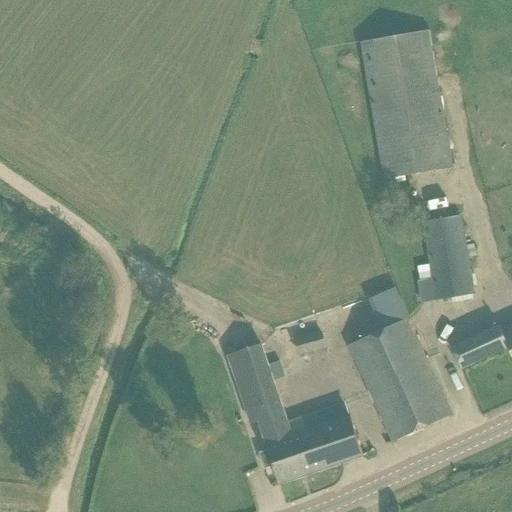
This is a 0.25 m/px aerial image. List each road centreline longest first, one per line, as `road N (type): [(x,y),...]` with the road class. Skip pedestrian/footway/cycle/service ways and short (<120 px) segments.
road 1 (track): [(0,175),(104,251),(120,283),(122,312),(54,511)]
road 2 (tertiary): [(316,511),(511,424)]
